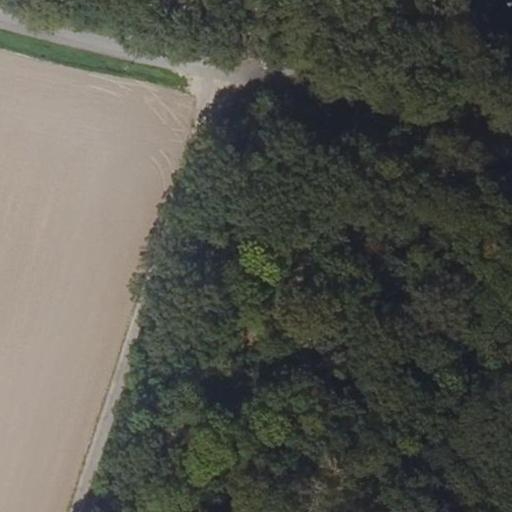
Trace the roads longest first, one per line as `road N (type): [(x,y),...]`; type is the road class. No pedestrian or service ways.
road 1 (unclassified): [(0,12),(326,91),(511,149)]
road 2 (track): [(247,72),(158,347),(94,511)]
